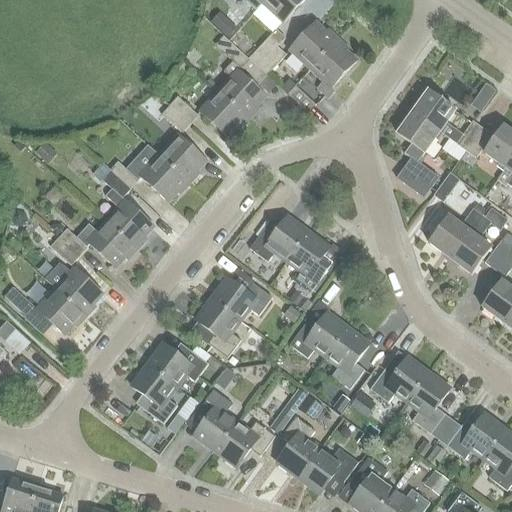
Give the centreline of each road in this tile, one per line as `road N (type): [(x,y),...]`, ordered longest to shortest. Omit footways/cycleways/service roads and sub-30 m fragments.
road 1 (residential): [(44,454),(86,386),(263,164),(353,141)]
road 2 (residential): [(511,393),(409,304),(353,141)]
road 3 (residential): [(220,511),(44,454)]
road 4 (residential): [(353,141),(447,0)]
